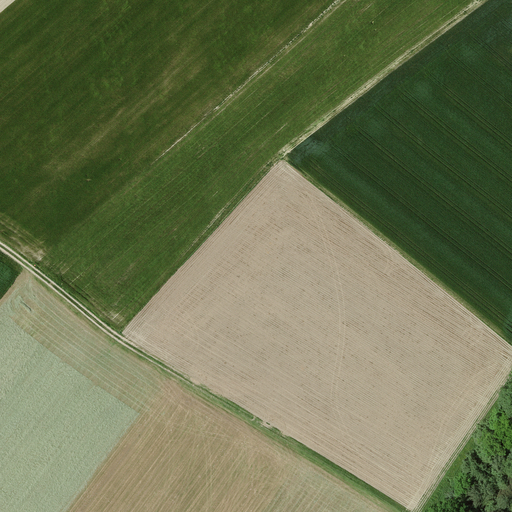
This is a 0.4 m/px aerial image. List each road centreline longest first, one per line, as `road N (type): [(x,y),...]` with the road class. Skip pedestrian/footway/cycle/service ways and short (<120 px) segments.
road 1 (track): [(0,245),(122,340),(410,511)]
road 2 (track): [(449,511),(511,409)]
